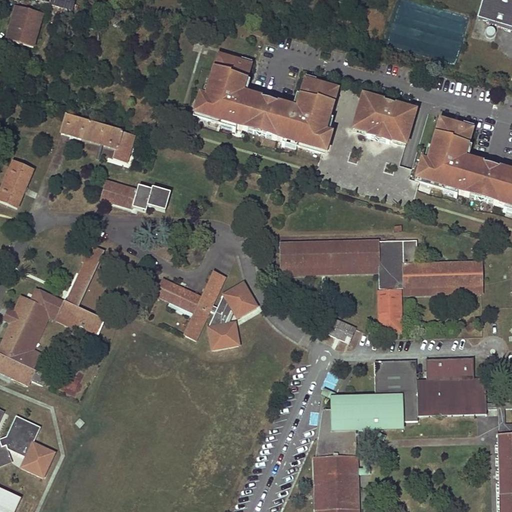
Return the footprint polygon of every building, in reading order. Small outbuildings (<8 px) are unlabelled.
[(73,0),(13,0),(18,1),(16,8),(14,8),(6,41),(32,47),(43,8),(46,10),(47,5),(71,11),(73,0)] [(511,0),(482,0),(477,19),(511,29),(511,0)] [(119,8),(92,1),(90,9),(101,11),(101,13),(116,17),(119,8)] [(248,64),(218,56),(209,85),(205,98),(203,98),(198,112),(197,117),(221,124),(235,128),(247,132),(248,128),(272,135),(271,139),(281,142),(296,146),(321,154),(322,148),(327,134),(324,133),(328,119),(337,91),(307,82),(303,98),(299,97),(295,110),(293,117),(287,115),(289,108),(248,96),(246,103),(241,101),(243,94),(247,81),(243,80),(248,64)] [(251,66),(248,64),(243,80),(247,81),(251,66)] [(304,81),(299,97),(303,98),(307,82),(304,81)] [(201,97),(198,96),(194,111),(198,112),(203,98),(201,97)] [(378,100),(362,96),(353,127),(369,132),(369,133),(390,139),(390,137),(406,142),(415,111),(399,107),(397,113),(377,107),(378,100)] [(399,107),(378,100),(377,107),(397,113),(399,107)] [(35,110),(14,104),(12,113),(33,119),(35,110)] [(295,110),(289,108),(287,115),(293,117),(295,110)] [(134,136),(66,116),(61,134),(116,150),(112,160),(125,163),(134,136)] [(333,121),(328,119),(324,133),(327,134),(329,134),(333,121)] [(469,130),(440,121),(432,149),(427,163),(424,162),(420,177),(418,182),(442,189),(457,193),(468,197),(470,193),(494,200),(493,204),(507,208),(511,209),(511,181),(508,180),(510,174),(469,161),(467,168),(461,166),(463,160),(468,146),(464,145),(469,130)] [(235,128),(221,124),(219,128),(234,132),(235,128)] [(389,141),(405,146),(406,142),(390,137),(390,139),(369,133),(369,132),(353,127),(352,130),(368,135),(368,137),(389,143),(389,141)] [(472,131),(469,130),(464,145),(468,146),(472,131)] [(193,136),(185,133),(182,142),(190,144),(193,136)] [(327,149),(331,135),(329,134),(327,134),(322,148),(327,149)] [(296,146),(281,142),(280,146),(295,150),(296,146)] [(427,163),(432,149),(427,148),(423,162),(424,162),(427,163)] [(423,162),(420,161),(416,176),(420,177),(424,162),(423,162)] [(32,172),(12,164),(0,190),(0,202),(16,210),(32,172)] [(136,192),(106,183),(100,202),(131,211),(131,209),(145,213),(146,207),(164,212),(169,194),(151,189),(151,192),(137,187),(136,192)] [(457,193),(442,189),(441,193),(456,198),(457,193)] [(284,207),(277,204),(272,222),(279,224),(284,207)] [(400,242),(377,243),(377,267),(378,290),(402,290),(400,242)] [(415,242),(400,242),(402,290),(481,287),(480,264),(415,266),(415,242)] [(377,243),(280,245),(280,269),(377,267),(377,243)] [(0,374),(26,387),(28,381),(40,387),(44,379),(32,373),(34,370),(38,361),(24,354),(45,311),(79,328),(96,336),(103,322),(76,309),(102,254),(89,248),(82,263),(84,264),(65,305),(35,290),(29,303),(18,298),(11,315),(13,316),(8,326),(0,342),(0,374)] [(223,279),(213,274),(201,299),(163,281),(156,296),(170,303),(172,300),(195,310),(194,314),(184,336),(195,341),(223,279)] [(244,284),(222,296),(237,322),(259,310),(244,284)] [(481,287),(402,290),(402,297),(481,295),(481,287)] [(400,332),(399,291),(383,291),(384,317),(379,317),(380,330),(396,330),(396,332),(400,332)] [(195,310),(172,300),(170,303),(194,314),(195,310)] [(13,316),(11,315),(3,311),(0,317),(0,321),(8,326),(13,316)] [(38,361),(40,357),(32,353),(48,320),(76,333),(79,328),(45,311),(24,354),(38,361)] [(355,330),(333,320),(331,324),(353,334),(355,330)] [(236,324),(206,329),(212,354),(242,348),(236,324)] [(353,334),(331,324),(326,334),(348,344),(353,334)] [(417,418),(416,413),(486,410),(485,379),(473,380),(472,359),(425,361),(425,381),(416,381),(416,361),(376,362),(377,398),(345,399),(340,403),(337,399),(334,399),(334,409),(323,409),(316,458),(313,458),(314,511),(357,511),(356,456),(355,429),(359,429),(363,426),(368,429),(400,428),(400,423),(417,422),(417,418)] [(34,370),(32,373),(44,379),(46,375),(34,370)] [(71,370),(61,389),(72,395),(82,376),(71,370)] [(0,471),(12,467),(7,454),(6,450),(1,451),(0,448),(0,424),(4,416),(0,414),(0,471)] [(6,441),(0,443),(0,448),(1,451),(6,450),(7,454),(24,462),(19,473),(44,484),(56,458),(33,446),(40,432),(15,420),(6,441)] [(511,511),(511,435),(503,436),(504,483),(498,483),(498,511),(511,511)] [(14,511),(19,502),(0,493),(0,511),(14,511)]
